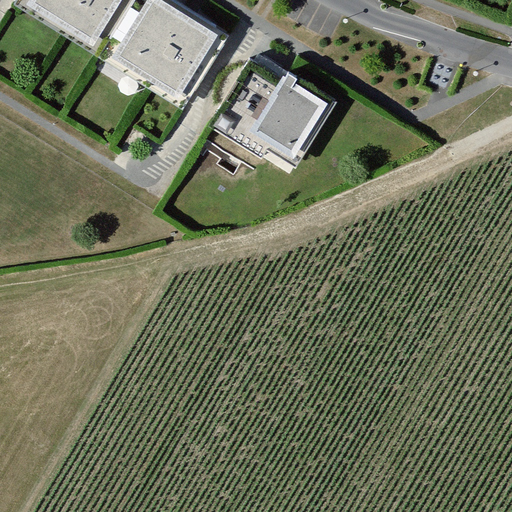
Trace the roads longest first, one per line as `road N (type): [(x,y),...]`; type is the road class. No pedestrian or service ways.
road 1 (track): [(193,248),(299,225),(511,126)]
road 2 (residential): [(511,63),(346,0)]
